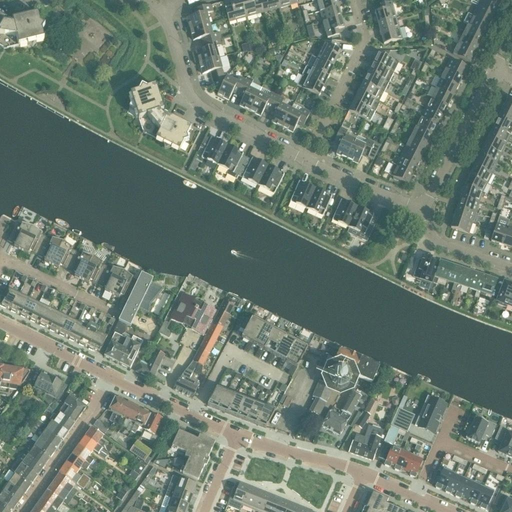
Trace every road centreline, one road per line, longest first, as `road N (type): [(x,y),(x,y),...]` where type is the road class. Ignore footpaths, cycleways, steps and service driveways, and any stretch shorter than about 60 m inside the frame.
road 1 (residential): [(161,13),(190,99),(307,158)]
road 2 (residential): [(307,158),(362,49),(352,0)]
road 3 (residential): [(109,377),(21,511)]
road 4 (residential): [(422,207),(493,71)]
road 5 (residential): [(236,437),(109,377)]
road 6 (residential): [(120,313),(10,261),(0,266)]
road 7 (residential): [(362,473),(236,437)]
road 8 (residential): [(307,158),(422,207)]
road 9 (residential): [(109,377),(0,323)]
road 10 (residential): [(422,207),(431,240),(511,270)]
